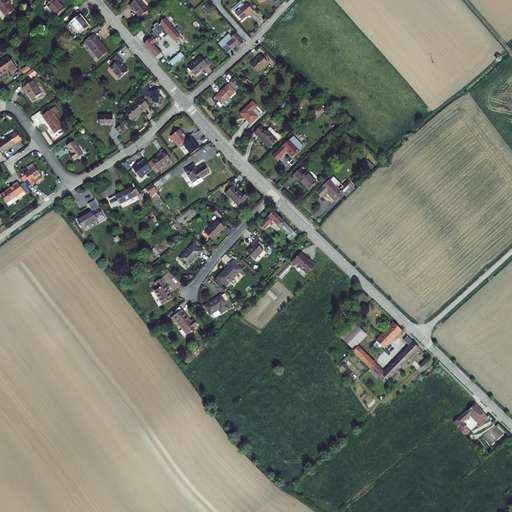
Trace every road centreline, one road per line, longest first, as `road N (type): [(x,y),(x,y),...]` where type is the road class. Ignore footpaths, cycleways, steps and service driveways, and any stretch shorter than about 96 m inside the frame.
road 1 (secondary): [(419,335),(272,195)]
road 2 (residential): [(292,0),(184,102)]
road 3 (unclassified): [(184,102),(70,188)]
road 4 (secondary): [(184,102),(94,0)]
road 5 (residential): [(272,195),(188,294)]
road 6 (secondary): [(511,425),(419,335)]
road 7 (secondary): [(272,195),(184,102)]
road 8 (unclassified): [(511,251),(419,335)]
